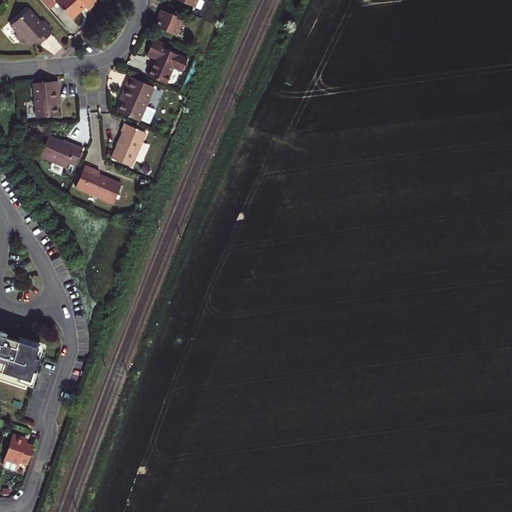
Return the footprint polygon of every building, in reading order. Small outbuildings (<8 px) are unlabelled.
[(58,0),(55,2),(71,19),(80,12),(79,10),(84,6),(87,10),(92,6),(96,2),(94,0),(58,0)] [(166,11),(181,17),(183,11),(169,5),(166,11)] [(159,18),(155,26),(178,36),(185,19),(181,17),(166,11),(162,9),(159,18)] [(32,13),(13,29),(19,36),(19,40),(21,43),(24,47),(27,45),(33,51),(44,41),(47,45),(55,39),(51,35),(54,32),(47,24),(44,27),(32,13)] [(155,59),(148,76),(166,84),(173,67),(183,71),(188,59),(161,47),(163,43),(154,39),(150,47),(146,56),(155,59)] [(139,123),(154,89),(130,78),(127,84),(125,90),(127,91),(117,113),(139,123)] [(36,118),(58,116),(56,92),(58,91),(58,86),(58,81),(33,83),(36,118)] [(133,168),(147,135),(125,125),(123,129),(122,133),(123,134),(112,160),(133,168)] [(49,135),(40,156),(66,167),(68,162),(68,161),(76,164),(83,147),(76,144),(75,146),(65,141),(61,140),(49,135)] [(76,186),(113,202),(122,182),(99,172),(100,170),(93,167),(85,164),(76,186)] [(0,373),(23,382),(29,380),(32,373),(34,374),(39,361),(34,360),(37,350),(1,338),(0,341),(0,373)] [(21,436),(13,433),(4,458),(2,463),(4,466),(15,471),(18,463),(20,459),(27,462),(34,446),(30,444),(26,443),(27,441),(20,438),(21,436)]
